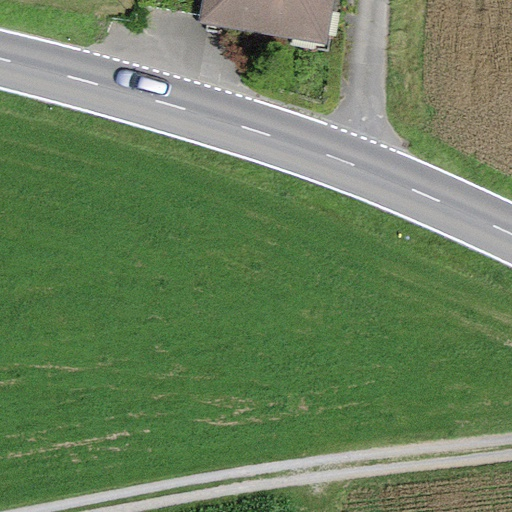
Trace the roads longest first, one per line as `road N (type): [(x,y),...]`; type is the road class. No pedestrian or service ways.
road 1 (track): [(511,446),(315,469),(78,511)]
road 2 (tertiary): [(357,166),(0,58)]
road 3 (tertiary): [(511,234),(357,166)]
road 4 (unclassified): [(371,0),(357,166)]
